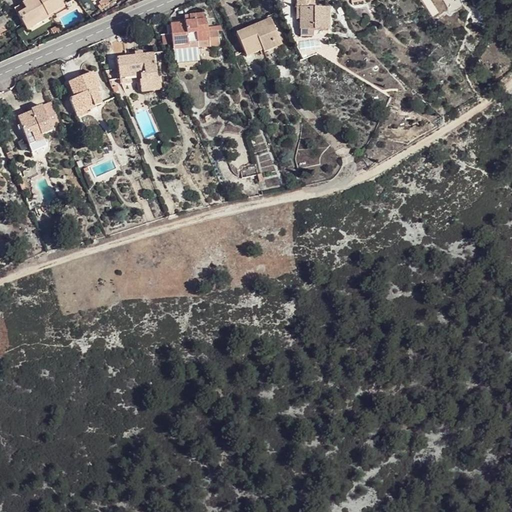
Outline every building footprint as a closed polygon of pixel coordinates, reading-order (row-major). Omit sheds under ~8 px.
[(30,0),(17,8),(27,26),(44,16),(42,14),(47,11),(50,16),(67,7),(62,0),(30,0)] [(302,20),(302,32),(314,32),(328,31),(328,8),(315,8),(314,0),(298,0),(299,20),(302,20)] [(44,16),(27,26),(29,30),(51,18),(50,16),(47,11),(42,14),(44,16)] [(206,27),(205,23),(204,17),(188,19),(188,24),(189,28),(183,29),(183,27),(174,28),(176,49),(191,47),(190,37),(199,36),(200,43),(212,42),(210,27),(206,27)] [(239,38),(247,56),(263,50),(265,53),(266,56),(278,51),(271,32),(277,29),(273,22),(256,30),(239,38)] [(284,48),(277,29),(271,32),(278,51),(284,48)] [(263,50),(247,56),(249,60),(265,53),(263,50)] [(122,62),(124,76),(148,73),(150,84),(144,85),(146,96),(167,93),(165,81),(162,82),(159,57),(149,58),(148,55),(139,56),(131,57),(132,60),(122,62)] [(148,73),(124,76),(125,82),(143,80),(144,85),(150,84),(148,73)] [(72,101),(77,112),(95,104),(97,108),(105,105),(98,90),(96,86),(101,84),(96,74),(84,80),(72,85),(78,98),(72,101)] [(95,104),(77,112),(78,116),(97,108),(95,104)] [(23,120),(30,141),(45,136),(55,133),(47,108),(40,110),(34,112),(35,116),(23,120)] [(45,136),(30,141),(32,147),(47,141),(45,136)]
